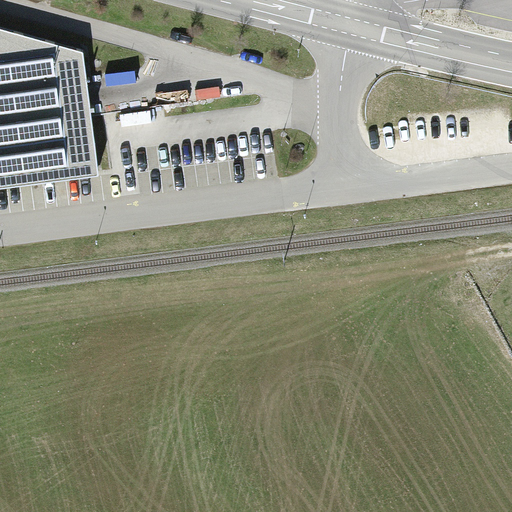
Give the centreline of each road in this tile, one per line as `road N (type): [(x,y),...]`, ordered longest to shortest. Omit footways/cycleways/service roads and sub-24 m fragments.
road 1 (unclassified): [(0,234),(285,193),(342,173)]
road 2 (residential): [(342,173),(409,182),(511,168)]
road 3 (primary): [(511,64),(350,24)]
road 4 (unclassified): [(342,173),(339,113),(350,24)]
